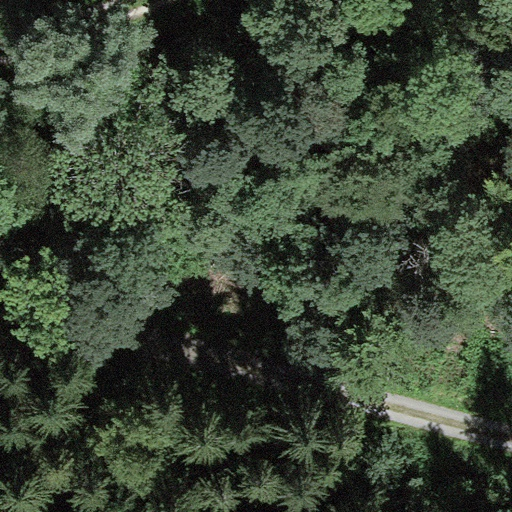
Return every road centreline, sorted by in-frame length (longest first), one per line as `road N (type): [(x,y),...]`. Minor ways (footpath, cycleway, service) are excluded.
road 1 (track): [(511,428),(0,302)]
road 2 (track): [(0,47),(130,0)]
